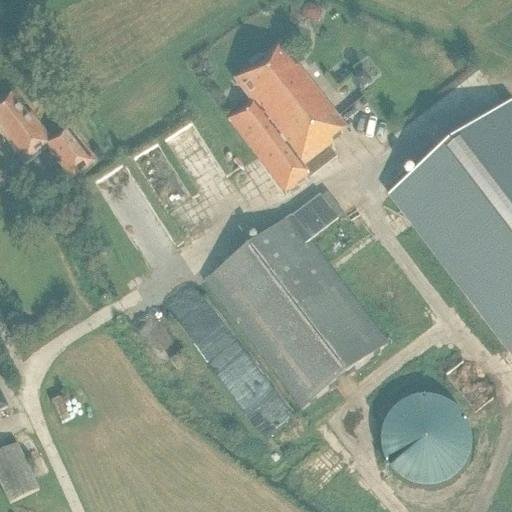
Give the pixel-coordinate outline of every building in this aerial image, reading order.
[(304,10),(302,14),(304,19),(313,23),(319,21),(321,16),(318,11),(309,8),(304,10)] [(295,70),(279,49),(262,63),(259,60),(250,67),(252,70),(236,83),(252,104),(249,106),(229,122),(285,195),(307,177),(310,180),(337,159),(329,149),(334,145),(331,143),(347,130),(298,68),(295,70)] [(363,71),(352,79),(361,91),(372,83),(363,71)] [(28,117),(25,113),(11,96),(0,104),(0,133),(25,166),(47,149),(53,156),(72,141),(66,133),(53,144),(31,115),(28,117)] [(511,115),(507,109),(394,196),(511,350),(511,115)] [(60,221),(72,211),(60,196),(48,205),(60,221)] [(338,222),(320,198),(291,220),(291,219),(205,284),(302,411),(387,346),(309,243),(338,222)] [(427,490),(433,490),(439,488),(445,486),(450,484),(455,480),(460,476),(463,471),(467,466),(469,461),(471,455),(472,449),(472,443),(472,437),(470,431),(468,425),(465,420),(462,415),(457,410),(452,407),(447,403),(441,401),(436,399),(429,399),(423,399),(417,399),(411,401),(406,404),(400,407),(395,411),(391,415),(388,420),(385,426),(383,432),(382,438),(381,444),(382,450),(383,456),(385,462),(387,467),(391,472),(395,477),(399,481),(404,484),(409,487),(415,489),(421,490),(427,490)] [(31,466),(42,461),(29,434),(19,439),(31,466)] [(0,485),(9,505),(39,491),(17,447),(0,455),(0,485)]
